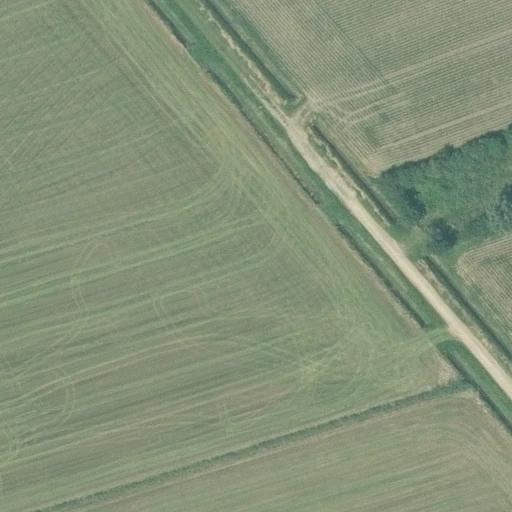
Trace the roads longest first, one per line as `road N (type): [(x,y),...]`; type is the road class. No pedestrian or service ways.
road 1 (track): [(344,198),(175,0)]
road 2 (unclassified): [(511,385),(344,198)]
